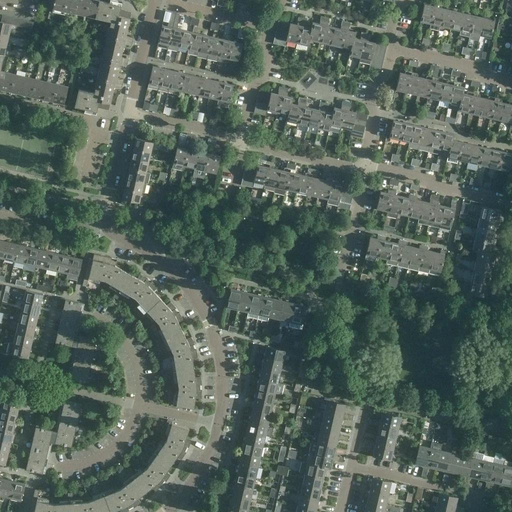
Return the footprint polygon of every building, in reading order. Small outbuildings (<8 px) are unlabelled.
[(75,13),(77,0),(48,0),(44,17),(50,18),(52,11),(72,16),(72,18),(73,19),(75,13)] [(84,18),(88,0),(77,0),(75,13),(84,15),(84,17),(84,18)] [(95,18),(99,0),(97,0),(88,0),(84,18),(85,18),(85,16),(95,18)] [(109,0),(109,3),(99,0),(95,18),(110,21),(109,26),(127,30),(131,13),(120,10),(122,2),(115,0),(109,0)] [(430,24),(434,6),(424,4),(420,21),(430,24)] [(440,26),(444,9),(434,6),(430,24),(429,28),(439,31),(440,26)] [(450,28),(454,11),(444,9),(440,26),(450,28)] [(460,30),(464,13),(454,11),(450,28),(460,30)] [(168,26),(162,25),(157,46),(167,49),(175,14),(172,13),(170,19),(168,26)] [(470,33),(474,15),(464,13),(460,30),(459,35),(469,37),(470,33)] [(178,47),(182,30),(177,28),(178,21),(179,15),(175,14),(167,49),(177,51),(178,47)] [(11,24),(32,29),(33,23),(2,15),(0,21),(0,20),(0,32),(9,35),(11,24)] [(480,35),(484,18),(474,15),(470,33),(480,35)] [(319,42),(325,17),(321,16),(319,24),(312,22),(311,28),(309,39),(309,40),(319,42)] [(297,43),(303,18),(298,17),(297,25),(290,23),(289,29),(287,35),(286,40),(297,43)] [(330,44),(334,27),(327,26),(329,18),(325,17),(319,42),(330,44)] [(311,28),(305,27),(307,19),(303,18),(297,43),(308,45),(309,40),(309,39),(311,28)] [(494,20),(484,18),(480,35),(490,37),(494,20)] [(289,29),(290,23),(278,20),(277,26),(289,29)] [(340,47),(346,22),(342,21),(340,29),(334,27),(330,44),(340,47)] [(350,23),(346,22),(340,47),(339,51),(349,54),(350,49),(351,49),(353,38),(354,38),(355,32),(348,30),(350,23)] [(125,38),(127,30),(109,26),(107,35),(105,35),(132,42),(133,38),(129,36),(129,37),(126,38),(125,38)] [(287,35),(289,29),(277,26),(276,32),(287,35)] [(188,49),(192,32),(182,30),(178,47),(188,49)] [(360,58),(366,32),(362,31),(360,39),(354,38),(353,38),(351,49),(350,49),(349,54),(349,55),(360,58)] [(6,44),(9,35),(0,32),(0,43),(8,46),(8,45),(6,44)] [(198,52),(202,34),(192,32),(188,49),(187,53),(197,56),(198,52)] [(286,40),(287,35),(276,32),(274,38),(286,40)] [(371,60),(372,54),(374,49),(375,43),(368,41),(370,33),(366,32),(360,58),(359,62),(370,64),(371,60)] [(208,54),(212,37),(202,34),(198,52),(208,54)] [(131,46),(132,42),(105,35),(105,36),(107,37),(105,46),(122,50),(124,42),(125,42),(127,45),(131,46)] [(217,60),(222,39),(212,37),(208,54),(207,58),(217,60)] [(285,46),(286,40),(274,38),(273,43),(285,46)] [(228,58),(232,41),(222,39),(217,60),(227,63),(228,58)] [(242,44),(232,41),(228,58),(238,61),(242,44)] [(387,46),(375,43),(374,49),(385,51),(387,46)] [(120,59),(122,50),(105,46),(102,56),(101,56),(100,56),(127,63),(128,59),(124,58),(122,59),(120,59)] [(384,57),(385,51),(374,49),(372,54),(384,57)] [(383,63),(384,57),(372,54),(371,60),(383,63)] [(84,56),(82,63),(89,65),(90,57),(84,56)] [(126,67),(127,63),(100,56),(100,57),(102,58),(100,67),(117,71),(119,63),(121,63),(122,66),(126,67)] [(381,68),(383,63),(371,60),(370,64),(370,66),(381,68)] [(158,90),(163,68),(152,66),(147,87),(158,90)] [(115,80),(117,71),(100,67),(98,77),(96,77),(95,78),(122,84),(123,80),(119,79),(117,80),(115,80)] [(168,92),(173,71),(163,68),(158,90),(168,92)] [(179,90),(183,73),(173,71),(168,92),(178,94),(179,90)] [(407,92),(411,72),(407,71),(407,72),(407,74),(400,72),(396,90),(407,92)] [(438,100),(442,82),(436,81),(436,79),(438,72),(434,71),(432,77),(428,97),(438,100)] [(11,92),(15,72),(14,72),(14,74),(4,72),(0,89),(11,92)] [(21,94),(25,77),(15,74),(16,72),(15,72),(11,92),(21,94)] [(417,95),(421,77),(415,76),(415,74),(416,73),(411,72),(407,92),(417,95)] [(189,92),(193,75),(183,73),(179,90),(189,92)] [(199,95),(203,77),(193,75),(189,92),(199,95)] [(428,97),(432,77),(428,76),(428,77),(428,79),(421,77),(417,95),(428,97)] [(32,96),(36,77),(35,77),(35,79),(25,77),(21,94),(32,96)] [(42,99),(46,82),(36,79),(37,77),(36,77),(32,96),(42,99)] [(209,97),(213,80),(203,77),(199,95),(209,97)] [(121,88),(122,84),(95,78),(97,79),(95,89),(112,93),(114,84),(116,84),(117,87),(121,88)] [(218,99),(222,82),(213,80),(209,97),(218,99)] [(449,102),(454,82),(449,81),(449,82),(449,84),(442,82),(438,100),(449,102)] [(53,101),(57,82),(56,82),(56,84),(46,82),(42,99),(53,101)] [(58,82),(57,82),(53,101),(64,104),(68,86),(57,84),(58,82)] [(233,85),(222,82),(218,99),(217,105),(228,108),(233,85)] [(462,93),(464,87),(457,86),(457,84),(458,84),(458,83),(454,82),(449,102),(459,104),(460,104),(462,93)] [(278,112),(283,87),(279,86),(277,94),(271,93),(269,98),(268,104),(267,110),(278,112)] [(293,98),(292,97),(286,96),(288,88),(283,87),(278,112),(288,115),(291,103),(293,98)] [(108,109),(112,93),(95,89),(94,93),(78,89),(74,106),(85,109),(84,113),(95,115),(97,107),(108,109)] [(269,98),(271,93),(259,90),(258,96),(269,98)] [(469,113),(473,92),(469,91),(469,92),(468,94),(462,93),(460,104),(459,104),(458,110),(469,113)] [(479,115),(483,98),(476,96),(477,94),(477,93),(473,92),(469,113),(479,115)] [(268,104),(269,98),(258,96),(256,101),(268,104)] [(490,118),(494,97),(490,96),(490,97),(489,99),(483,98),(479,115),(490,118)] [(297,123),(303,98),(299,97),(297,105),(291,103),(288,115),(286,120),(297,123)] [(500,120),(504,103),(498,101),(498,99),(498,98),(494,97),(490,118),(500,120)] [(308,125),(312,108),(306,107),(307,99),(303,98),(297,123),(308,125)] [(267,110),(268,104),(256,101),(255,107),(267,110)] [(341,127),(347,102),(342,101),(341,109),(334,107),(332,113),(333,113),(330,124),(331,125),(329,130),(339,133),(341,127)] [(511,122),(511,116),(511,101),(511,102),(511,104),(504,103),(500,120),(511,122)] [(153,111),(154,104),(144,102),(143,109),(153,111)] [(318,128),(324,103),(320,102),(318,110),(312,108),(308,125),(318,128)] [(352,129),(353,124),(354,118),(356,112),(349,111),(351,103),(347,102),(341,127),(352,129)] [(333,113),(332,113),(327,112),(328,104),(324,103),(318,128),(329,130),(331,125),(330,124),(333,113)] [(265,116),(267,110),(255,107),(254,113),(265,116)] [(367,115),(356,112),(354,118),(366,121),(367,115)] [(365,126),(366,121),(354,118),(353,124),(365,126)] [(399,140),(403,122),(393,120),(389,137),(399,140)] [(409,142),(413,125),(403,122),(399,140),(409,142)] [(363,132),(365,126),(353,124),(352,129),(363,132)] [(418,148),(423,127),(413,125),(409,142),(408,146),(418,148)] [(428,151),(433,129),(423,127),(418,148),(428,151)] [(362,138),(363,132),(352,129),(350,135),(362,138)] [(438,153),(443,131),(433,129),(428,151),(438,153)] [(452,140),(454,134),(443,131),(438,153),(448,155),(449,151),(452,140)] [(184,166),(189,145),(190,140),(191,134),(187,133),(184,147),(177,146),(172,168),(183,170),(184,166)] [(153,142),(136,138),(133,148),(151,152),(153,142)] [(458,159),(462,142),(452,140),(449,151),(448,155),(447,157),(458,159)] [(468,162),(472,144),(462,142),(458,159),(468,162)] [(478,164),(482,147),(472,144),(468,162),(478,164)] [(195,168),(199,151),(192,149),(193,146),(189,145),(184,166),(195,168)] [(488,166),(492,149),(482,147),(478,164),(488,166)] [(148,162),(151,152),(133,148),(131,158),(148,162)] [(205,170),(210,150),(206,149),(205,152),(199,151),(195,168),(205,170)] [(498,169),(502,151),(492,149),(488,166),(498,169)] [(214,151),(210,150),(205,170),(216,173),(220,156),(213,154),(214,151)] [(511,154),(511,153),(502,151),(498,169),(508,171),(511,154)] [(146,172),(148,162),(131,158),(129,168),(146,172)] [(265,184),(270,159),(266,158),(265,164),(265,166),(258,164),(256,170),(255,176),(254,182),(253,182),(254,182),(265,184)] [(274,191),(279,169),(273,168),(273,167),(275,160),(270,159),(265,184),(264,189),(274,191)] [(256,170),(258,164),(246,162),(245,168),(256,170)] [(286,189),(292,164),(287,163),(286,169),(286,171),(279,169),(274,191),(274,192),(284,195),(286,189)] [(296,192),(300,174),(294,173),(294,171),(296,165),(292,164),(286,189),(296,192)] [(150,173),(146,172),(129,168),(126,178),(147,183),(148,183),(150,173)] [(255,176),(256,170),(245,168),(243,173),(255,176)] [(307,194),(312,169),(308,168),(307,174),(307,176),(300,174),(296,192),(307,194)] [(317,196),(321,179),(315,178),(315,175),(315,176),(317,170),(312,169),(307,194),(317,196)] [(254,182),(255,176),(243,173),(242,179),(254,182)] [(328,199),(334,174),(329,173),(328,178),(328,181),(321,179),(317,196),(328,199)] [(341,190),(343,184),(336,183),(336,180),(338,175),(334,174),(328,199),(327,203),(338,205),(339,201),(340,196),(341,190)] [(144,193),(147,183),(126,178),(124,188),(141,192),(144,193)] [(252,187),(254,182),(253,182),(254,182),(242,179),(241,185),(252,187)] [(353,193),(354,187),(343,184),(341,190),(353,193)] [(139,203),(141,192),(124,188),(122,199),(139,203)] [(352,198),(353,193),(341,190),(340,196),(352,198)] [(387,211),(392,191),(388,190),(387,193),(380,191),(376,208),(387,211)] [(396,218),(398,213),(402,196),(395,195),(396,192),(392,191),(387,211),(386,216),(396,218)] [(408,216),(413,195),(409,194),(408,197),(402,196),(398,213),(408,216)] [(428,225),(435,195),(431,194),(429,202),(423,201),(419,218),(418,223),(428,225)] [(419,218),(423,201),(416,199),(417,196),(413,195),(408,216),(419,218)] [(439,228),(444,206),(437,204),(439,196),(435,195),(428,225),(439,228)] [(350,204),(352,198),(340,196),(339,201),(350,204)] [(450,207),(444,206),(439,228),(450,230),(457,200),(452,199),(450,207)] [(349,210),(350,204),(339,201),(338,205),(337,207),(349,210)] [(460,213),(465,214),(467,214),(469,203),(463,202),(460,213)] [(482,206),(480,217),(500,222),(501,218),(498,217),(499,210),(482,206)] [(499,226),(500,222),(480,217),(477,228),(494,232),(496,225),(499,226)] [(384,225),(382,231),(393,233),(394,227),(384,225)] [(493,238),(494,232),(477,228),(475,238),(495,243),(496,239),(493,238)] [(377,256),(381,236),(378,235),(377,238),(370,237),(366,254),(377,256)] [(387,259),(391,242),(385,240),(386,237),(381,236),(377,256),(387,259)] [(494,247),(495,243),(475,238),(472,249),(478,251),(478,250),(490,253),(490,252),(491,247),(494,247)] [(397,266),(402,241),(398,240),(397,243),(391,242),(387,259),(386,263),(397,266)] [(407,268),(412,246),(406,245),(407,242),(402,241),(397,266),(407,268)] [(14,261),(18,244),(8,242),(4,258),(14,261)] [(24,268),(25,263),(29,246),(18,244),(14,261),(13,266),(24,268)] [(418,270),(423,246),(419,245),(418,248),(412,246),(407,268),(418,270)] [(36,266),(40,249),(29,246),(25,263),(36,266)] [(428,273),(433,251),(427,250),(428,247),(423,246),(418,270),(428,273)] [(46,268),(50,251),(40,249),(36,266),(46,268)] [(440,253),(433,251),(428,273),(439,275),(445,251),(440,250),(440,253)] [(496,254),(490,252),(490,253),(478,250),(478,251),(476,261),(496,265),(497,261),(494,260),(496,254)] [(57,271),(61,254),(50,251),(46,268),(57,271)] [(122,290),(120,289),(129,273),(121,269),(124,264),(117,260),(112,258),(94,253),(93,259),(89,258),(82,285),(86,286),(88,277),(105,281),(118,288),(116,292),(120,295),(122,290)] [(67,273),(71,256),(61,254),(57,271),(67,273)] [(71,256),(67,273),(66,278),(77,280),(82,259),(71,256)] [(495,270),(496,265),(476,261),(473,271),(491,275),(492,269),(495,270)] [(489,282),(491,275),(473,271),(471,282),(491,286),(492,282),(489,282)] [(148,312),(146,310),(160,298),(154,291),(158,287),(152,281),(148,278),(140,273),(137,278),(129,273),(120,289),(122,290),(135,298),(145,308),(141,312),(145,316),(148,312)] [(490,291),(491,286),(471,282),(468,293),(486,297),(487,290),(490,291)] [(237,309),(242,291),(231,288),(226,307),(237,309)] [(26,290),(26,291),(23,301),(40,305),(43,294),(26,290)] [(248,312),(252,293),(242,291),(237,309),(248,312)] [(258,314),(263,296),(252,293),(248,312),(258,314)] [(269,316),(273,298),(263,296),(258,314),(269,316)] [(166,338),(182,331),(178,322),(183,320),(179,312),(176,308),(171,301),(167,305),(160,298),(146,310),(148,312),(158,323),(165,336),(160,338),(162,343),(167,341),(166,338)] [(279,319),(284,301),(273,298),(269,316),(279,319)] [(84,304),(65,299),(55,342),(72,346),(74,339),(76,339),(67,378),(86,382),(96,339),(77,335),(84,304)] [(38,315),(40,305),(23,301),(21,311),(38,315)] [(290,321),(294,303),(284,301),(279,319),(290,321)] [(305,306),(294,303),(290,321),(301,324),(305,306)] [(35,326),(38,315),(21,311),(18,322),(35,326)] [(33,336),(35,326),(18,322),(16,332),(33,336)] [(176,371),(194,368),(192,359),(198,358),(196,349),(195,344),(191,337),(186,339),(182,331),(166,338),(167,341),(173,354),(175,368),(170,369),(171,374),(176,373),(176,371)] [(30,347),(33,336),(16,332),(14,343),(30,347)] [(28,358),(30,347),(14,343),(9,342),(6,353),(28,358)] [(266,346),(264,357),(282,361),(285,350),(266,346)] [(280,372),(282,361),(264,357),(261,368),(280,372)] [(201,399),(202,390),(202,385),(201,376),(195,377),(194,368),(176,371),(176,373),(178,388),(176,402),(171,401),(170,406),(176,407),(176,405),(194,407),(195,398),(201,399)] [(277,382),(280,372),(261,368),(259,378),(277,382)] [(275,393),(277,382),(259,378),(256,389),(275,393)] [(272,404),(275,393),(256,389),(254,399),(272,404)] [(3,396),(1,407),(18,411),(20,400),(3,396)] [(36,426),(26,469),(45,473),(52,442),(71,446),(81,403),(62,399),(53,438),(51,437),(52,430),(36,426)] [(270,414),(272,404),(254,399),(252,410),(270,414)] [(327,400),(324,411),(343,415),(342,417),(347,418),(348,414),(343,413),(345,404),(327,400)] [(0,418),(15,422),(18,411),(1,407),(0,410),(0,418)] [(267,425),(270,414),(252,410),(249,420),(267,425)] [(340,426),(342,417),(343,415),(324,411),(322,421),(340,426)] [(398,427),(401,416),(382,412),(380,421),(380,423),(398,427)] [(0,429),(13,432),(15,422),(0,418),(0,429)] [(186,452),(188,447),(191,439),(186,438),(189,428),(172,423),(172,421),(167,419),(166,424),(171,425),(166,439),(158,451),(156,453),(171,464),(177,456),(181,459),(186,452)] [(265,435),(267,425),(249,420),(247,431),(265,435)] [(396,438),(398,427),(380,423),(380,421),(375,420),(374,424),(379,425),(377,434),(396,438)] [(338,434),(340,426),(322,421),(319,432),(338,436),(337,438),(342,439),(343,435),(338,434)] [(0,440),(10,443),(13,432),(0,429),(0,440)] [(263,446),(265,435),(247,431),(244,442),(263,446)] [(335,447),(337,438),(338,436),(319,432),(317,442),(335,447)] [(393,448),(396,438),(377,434),(375,442),(375,444),(393,448)] [(0,451),(8,453),(10,443),(0,440),(0,451)] [(391,460),(393,448),(375,444),(375,442),(370,441),(369,445),(374,446),(372,455),(391,460)] [(260,456),(263,446),(244,442),(242,452),(260,456)] [(333,455),(335,447),(317,442),(314,453),(333,457),(332,459),(337,460),(338,456),(333,455)] [(426,466),(430,447),(419,445),(415,463),(424,465),(426,466)] [(436,468),(440,450),(430,447),(426,466),(424,465),(422,470),(427,471),(428,466),(436,468)] [(147,467),(135,476),(133,478),(145,492),(152,487),(155,491),(162,485),(166,482),(171,475),(166,472),(171,464),(156,453),(158,451),(154,449),(151,453),(155,455),(147,467)] [(447,471),(451,452),(440,450),(436,468),(445,470),(447,471)] [(258,467),(260,456),(242,452),(239,463),(258,467)] [(457,473),(461,455),(451,452),(447,471),(445,470),(443,475),(448,476),(449,471),(457,473)] [(499,483),(504,464),(506,455),(495,452),(493,462),(489,480),(487,480),(486,485),(490,486),(491,481),(499,483)] [(330,468),(332,459),(333,457),(314,453),(312,463),(312,464),(326,467),(330,468)] [(468,476),(472,457),(461,455),(457,473),(466,475),(468,476)] [(478,478),(483,460),(472,457),(468,476),(466,475),(464,480),(469,481),(470,476),(478,478)] [(489,480),(493,462),(483,460),(478,478),(487,480),(489,480)] [(323,477),(326,467),(312,464),(312,463),(302,461),(299,472),(305,473),(323,477)] [(258,467),(239,463),(237,473),(255,477),(258,467)] [(511,478),(511,466),(504,464),(499,483),(510,485),(511,478)] [(106,494),(104,495),(110,511),(119,508),(120,511),(124,511),(129,510),(134,508),(141,502),(137,498),(145,492),(133,478),(135,476),(132,473),(128,476),(131,479),(120,489),(106,494)] [(253,488),(255,477),(237,473),(235,484),(253,488)] [(321,488),(323,477),(305,473),(302,484),(321,488)] [(373,477),(370,488),(388,493),(393,494),(395,483),(373,477)] [(0,495),(10,498),(14,481),(3,478),(0,493),(0,495)] [(25,483),(14,481),(10,498),(21,500),(25,483)] [(250,498),(253,488),(235,484),(232,494),(250,498)] [(318,498),(321,488),(302,484),(300,494),(318,498)] [(386,503),(388,493),(370,488),(368,499),(386,503)] [(71,511),(71,502),(73,502),(73,497),(68,497),(68,502),(54,503),(37,500),(39,490),(35,489),(29,511),(71,511)] [(73,502),(71,502),(71,511),(109,511),(110,511),(104,495),(106,494),(104,489),(100,491),(101,496),(88,501),(73,502)] [(439,493),(436,504),(455,508),(454,510),(459,511),(460,507),(455,506),(457,497),(439,493)] [(248,509),(250,498),(232,494),(230,505),(248,509)] [(316,509),(318,498),(300,494),(298,505),(316,509)] [(377,511),(383,511),(386,503),(368,499),(365,509),(377,511)]
